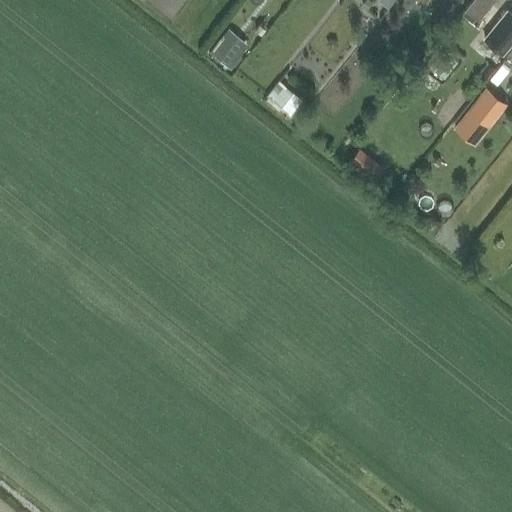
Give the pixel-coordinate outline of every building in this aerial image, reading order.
[(473,0),(466,10),(478,20),(494,0),(473,0)] [(504,53),(511,44),(511,42),(511,14),(508,10),(492,29),(485,37),(485,38),(486,39),(493,45),(495,47),(502,53),(503,53),(504,53)] [(209,50),(230,67),(249,44),(229,27),(209,50)] [(268,96),(291,114),(302,101),(279,82),(268,96)] [(506,102),(486,85),(464,113),(484,129),(506,102)]
